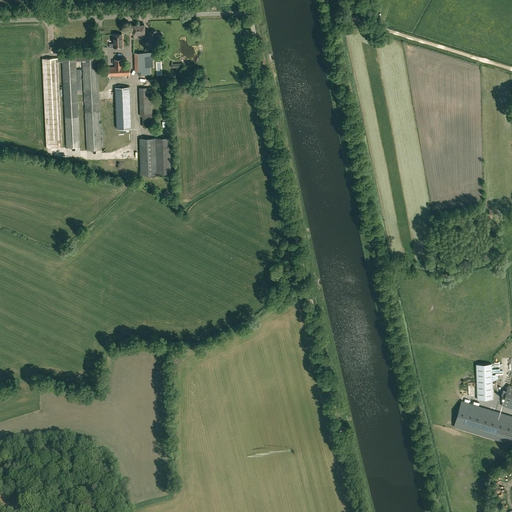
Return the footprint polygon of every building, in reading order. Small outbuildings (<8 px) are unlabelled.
[(140,37),(145,37),(144,24),(133,25),(134,34),(140,33),(140,37)] [(160,32),(156,32),(156,31),(155,31),(155,30),(152,30),(152,31),(151,31),(152,32),(148,32),(149,44),(153,44),(153,41),(156,41),(156,37),(160,37),(162,37),(162,36),(162,35),(162,34),(162,33),(161,33),(160,32)] [(113,47),(123,47),(123,34),(113,34),(113,47)] [(146,52),(135,53),(135,71),(139,71),(139,75),(147,74),(146,58),(146,52)] [(97,55),(83,56),(83,61),(84,82),(98,82),(97,55)] [(62,57),(63,62),(64,82),(77,82),(76,61),(76,57),(62,57)] [(109,75),(129,74),(129,66),(109,67),(109,75)] [(77,82),(64,82),(65,118),(78,117),(77,90),(77,82)] [(98,82),(84,83),(85,100),(99,100),(98,82)] [(131,127),(130,86),(116,87),(117,128),(131,127)] [(151,87),(139,87),(138,87),(139,116),(142,116),(143,127),(153,126),(151,87)] [(85,101),(85,117),(100,116),(99,100),(85,101)] [(100,116),(85,117),(87,150),(102,150),(100,116)] [(78,117),(65,118),(67,147),(80,147),(78,117)] [(170,137),(155,138),(157,174),(171,174),(170,137)] [(155,138),(140,139),(142,175),(157,174),(155,138)] [(171,193),(167,189),(162,194),(166,198),(171,193)] [(477,399),(493,399),(491,363),(476,364),(477,399)] [(511,385),(508,385),(502,406),(511,408),(511,385)] [(453,427),(511,444),(511,415),(461,400),(453,427)]
